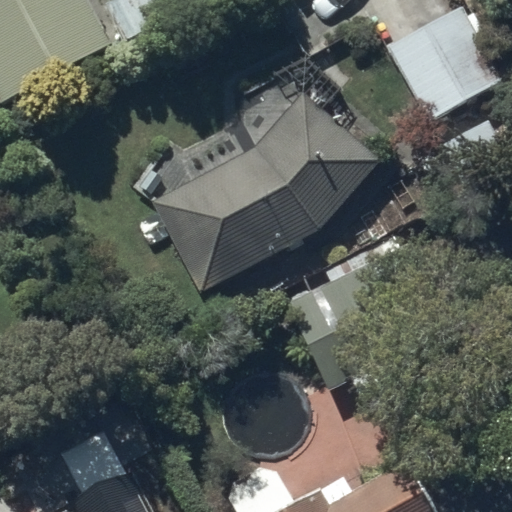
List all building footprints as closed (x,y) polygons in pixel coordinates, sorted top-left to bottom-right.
[(84,0),(0,0),(0,101),(4,109),(112,52),(84,0)] [(161,0),(121,0),(106,8),(127,45),(172,20),(161,0)] [(178,0),(189,20),(227,0),(178,0)] [(469,7),(388,51),(429,125),(510,81),(469,7)] [(304,97),(254,155),(152,209),(201,300),(319,237),(382,164),(304,97)] [(331,289),(289,310),(325,381),(438,323),(395,239),(324,276),(331,289)] [(146,511),(104,435),(60,459),(84,502),(64,511),(146,511)] [(411,511),(393,481),(342,511),(341,511),(334,500),(313,511),(273,511),(263,494),(234,511),(411,511)]
